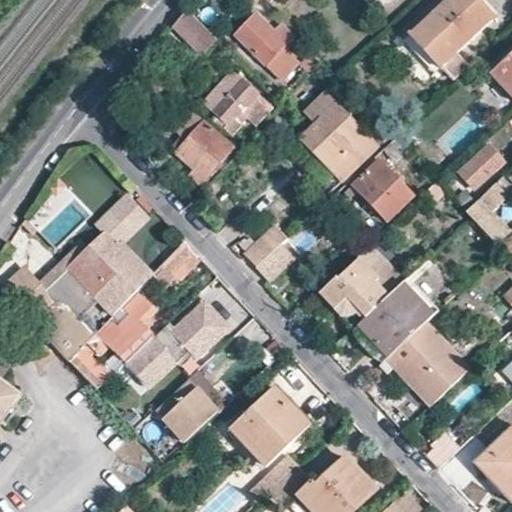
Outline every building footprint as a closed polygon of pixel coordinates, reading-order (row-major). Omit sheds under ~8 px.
[(452,52),(490,15),(475,0),(437,0),(404,33),(418,48),(419,49),(435,67),(452,52)] [(184,8),(171,23),(202,56),(217,42),(184,8)] [(294,62),(279,47),(290,38),(277,23),(267,32),(258,23),(247,35),(239,42),(276,81),(294,62)] [(511,49),(488,73),(511,98),(511,49)] [(463,63),(452,52),(435,67),(447,79),(463,63)] [(298,64),(306,72),(312,64),(316,60),(308,53),(298,64)] [(201,106),(209,114),(243,82),(236,74),(201,106)] [(160,119),(174,101),(149,79),(134,97),(143,105),(160,119)] [(243,82),(209,114),(218,124),(227,116),(234,123),(241,116),(250,125),(269,109),(243,82)] [(339,181),(377,146),(324,89),(302,111),(313,123),(297,137),(339,181)] [(180,144),(197,125),(187,116),(169,135),(180,144)] [(229,161),(230,159),(197,125),(180,144),(182,146),(172,155),(188,172),(183,178),(193,189),(214,165),(220,171),(229,161)] [(471,190),(501,162),(486,146),(455,173),(471,190)] [(385,220),(411,195),(378,158),(351,184),(385,220)] [(464,209),(495,242),(497,241),(508,230),(490,210),(511,189),(511,188),(500,175),(464,209)] [(151,221),(127,197),(96,228),(103,235),(86,253),(78,245),(37,287),(45,295),(67,273),(112,317),(154,274),(126,246),(151,221)] [(283,241),(288,236),(276,225),(245,254),(256,267),(283,241)] [(508,230),(497,241),(511,256),(511,230),(510,229),(508,230)] [(295,253),(283,241),(256,267),(266,279),(295,253)] [(196,255),(184,243),(154,274),(159,282),(169,274),(173,278),(196,255)] [(358,310),(366,317),(382,302),(368,289),(380,278),(373,271),(385,260),(369,243),(357,254),(365,262),(355,272),(350,268),(339,278),(336,274),(319,290),(341,313),(344,314),(347,315),(351,314),(354,313),(358,310)] [(511,259),(502,250),(490,260),(500,272),(511,259)] [(33,323),(64,357),(79,343),(91,332),(62,303),(53,303),(45,295),(37,287),(22,269),(0,289),(24,314),(33,323)] [(358,325),(388,358),(407,339),(425,322),(433,315),(404,281),(382,302),(366,317),(358,325)] [(230,298),(216,284),(205,295),(219,309),(230,298)] [(506,323),(511,317),(511,291),(493,309),(506,323)] [(149,338),(152,336),(144,328),(152,321),(147,315),(155,308),(143,296),(101,336),(120,355),(126,350),(131,355),(149,338)] [(205,300),(170,334),(197,363),(233,330),(205,300)] [(388,358),(431,406),(470,370),(425,322),(407,339),(388,358)] [(131,355),(123,363),(143,383),(171,357),(152,336),(149,338),(131,355)] [(64,357),(95,389),(105,381),(88,363),(93,359),(79,343),(64,357)] [(88,363),(105,381),(111,375),(93,359),(88,363)] [(0,361),(0,381),(10,368),(0,361)] [(182,446),(220,410),(188,378),(154,410),(164,420),(161,423),(182,446)] [(0,382),(0,425),(1,424),(0,423),(0,417),(7,408),(11,410),(20,397),(0,382)] [(263,469),(308,428),(271,388),(228,430),(263,469)] [(5,427),(16,414),(11,410),(7,408),(0,417),(0,423),(1,424),(5,427)] [(510,503),(511,500),(511,423),(472,461),(510,503)] [(444,440),(427,456),(440,469),(456,452),(444,440)] [(298,466),(267,495),(280,509),(297,495),(312,511),(352,511),(375,490),(344,457),(317,485),(298,466)] [(383,511),(416,511),(418,511),(403,494),(391,505),(383,511)]
